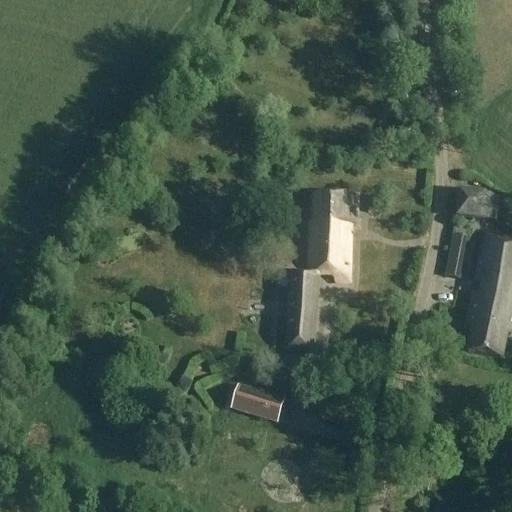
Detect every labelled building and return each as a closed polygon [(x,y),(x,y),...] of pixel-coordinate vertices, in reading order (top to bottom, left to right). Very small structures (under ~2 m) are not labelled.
[(206,56),(219,63),(228,47),(215,40),(206,56)] [(499,199),(460,196),(458,220),(497,222),(499,199)] [(356,229),(358,200),(315,198),(313,225),(309,225),(307,277),(289,276),(286,354),(316,356),(319,275),(336,276),(335,285),(349,285),(351,229),(356,229)] [(368,198),(367,214),(378,215),(378,198),(368,198)] [(464,328),(467,328),(471,329),(471,330),(465,355),(469,355),(501,362),(506,338),(510,339),(511,329),(511,244),(488,239),(484,238),(474,282),(477,282),(480,283),(477,296),(475,295),(472,295),(464,328)] [(458,281),(465,245),(451,243),(444,279),(458,281)] [(237,390),(230,413),(276,427),(283,404),(237,390)]
